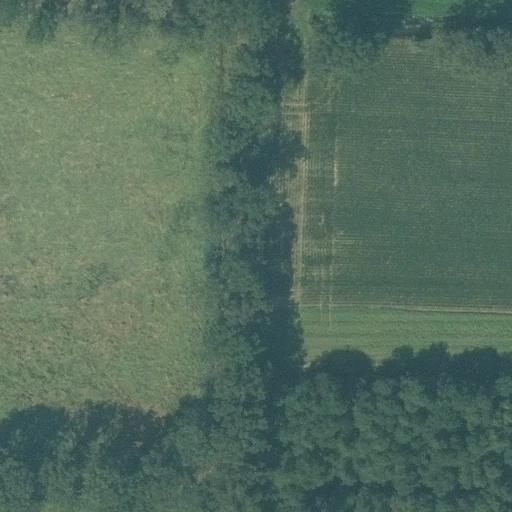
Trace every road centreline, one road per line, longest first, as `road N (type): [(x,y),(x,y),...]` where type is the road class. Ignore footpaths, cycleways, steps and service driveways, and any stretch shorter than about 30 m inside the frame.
road 1 (track): [(243,7),(222,488)]
road 2 (track): [(222,488),(0,487)]
road 3 (track): [(113,0),(243,7)]
